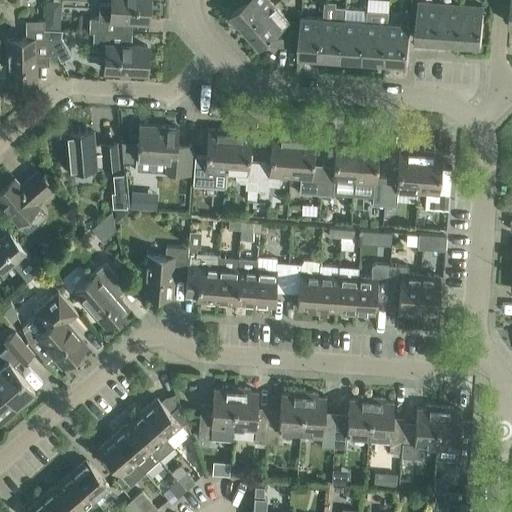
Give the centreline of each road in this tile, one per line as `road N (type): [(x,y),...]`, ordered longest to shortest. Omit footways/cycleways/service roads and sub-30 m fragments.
road 1 (residential): [(0,461),(141,340),(155,337),(208,356),(445,372),(480,346)]
road 2 (residential): [(473,123),(430,99),(253,85),(218,52)]
road 3 (residential): [(0,144),(69,85),(173,92),(218,52)]
road 4 (residential): [(480,346),(474,334),(488,152),(473,123)]
